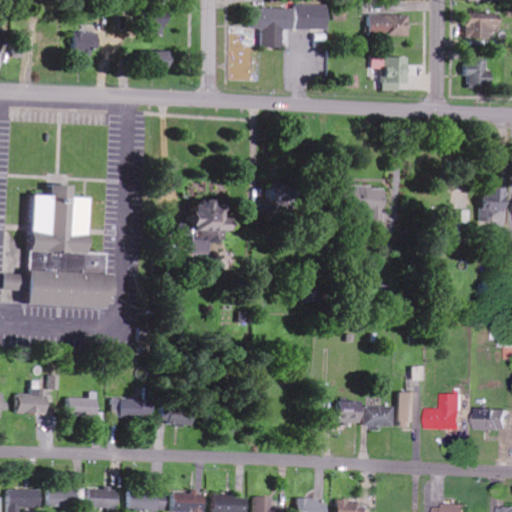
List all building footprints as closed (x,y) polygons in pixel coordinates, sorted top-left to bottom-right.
[(327,31),(328,6),(294,5),(294,9),(253,8),(253,30),(262,30),(261,48),(282,49),(282,29),(327,31)] [(167,35),(166,14),(150,15),(151,35),(167,35)] [(493,41),(494,33),(501,33),(501,15),(468,14),(468,40),(493,41)] [(410,37),(409,15),(368,16),(369,38),(410,37)] [(100,33),(74,32),(73,52),(99,52),(100,33)] [(148,52),(148,67),(172,67),(172,52),(148,52)] [(408,84),(409,59),(372,58),(372,69),(385,69),(384,91),(400,92),(400,84),(408,84)] [(493,72),(488,72),(488,62),(466,61),(465,76),(470,76),(470,89),(492,90),(493,72)] [(46,183),(71,184),(71,195),(85,195),(84,224),(70,230),(87,231),(85,253),(104,254),(103,275),(110,275),(109,310),(22,306),(23,294),(0,293),(0,282),(1,272),(23,273),(23,269),(28,269),(29,252),(25,252),(26,230),(43,231),(29,221),(30,194),(46,195),(46,183)] [(296,204),(296,186),(271,186),(271,203),(296,204)] [(384,186),(344,187),(344,212),(369,212),(369,223),(384,223),(384,186)] [(507,192),(483,192),(483,209),(480,209),(480,226),(507,226),(507,192)] [(220,232),(228,232),(230,203),(194,202),(193,227),(183,227),(182,237),(191,238),(190,253),(209,254),(210,245),(219,245),(220,232)] [(511,347),(511,332),(501,333),(501,348),(511,347)] [(31,394),(17,394),(16,413),(48,414),(49,389),(31,389),(31,394)] [(418,393),(399,392),(398,427),(418,427),(418,393)] [(467,394),(445,393),(445,408),(431,408),(430,429),(466,430),(467,394)] [(67,414),(98,415),(99,397),(94,396),(94,399),(68,398),(67,414)] [(155,400),(112,398),(112,419),(154,421),(155,400)] [(362,424),(362,401),(337,401),(336,423),(362,424)] [(195,412),(161,406),(159,421),(192,427),(195,412)] [(393,426),(394,406),(364,406),(364,426),(393,426)] [(511,429),(511,408),(478,408),(478,429),(511,429)] [(78,506),(77,487),(47,488),(48,507),(78,506)] [(41,490),(8,490),(7,511),(15,511),(16,508),(41,509),(41,490)] [(119,491),(88,490),(87,508),(118,509),(119,491)] [(166,492),(127,492),(127,510),(166,510),(166,492)] [(204,511),(205,495),(195,495),(195,493),(174,493),(173,511),(204,511)] [(247,511),(248,496),(213,496),(212,511),(247,511)] [(272,497),(254,496),(253,511),(286,511),(287,507),(271,507),(272,497)] [(327,511),(328,503),(320,503),(320,498),(298,499),(298,511),(327,511)] [(337,502),(336,511),(374,511),(375,503),(337,502)]
